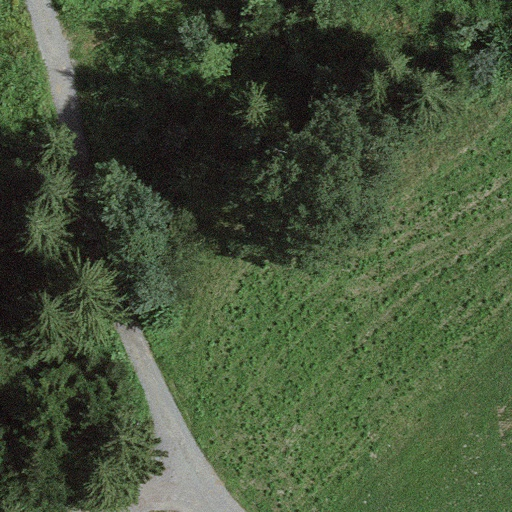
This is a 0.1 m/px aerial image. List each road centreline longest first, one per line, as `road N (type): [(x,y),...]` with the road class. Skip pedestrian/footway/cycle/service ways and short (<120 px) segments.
road 1 (track): [(44,0),(187,464)]
road 2 (track): [(232,511),(187,464),(108,511)]
